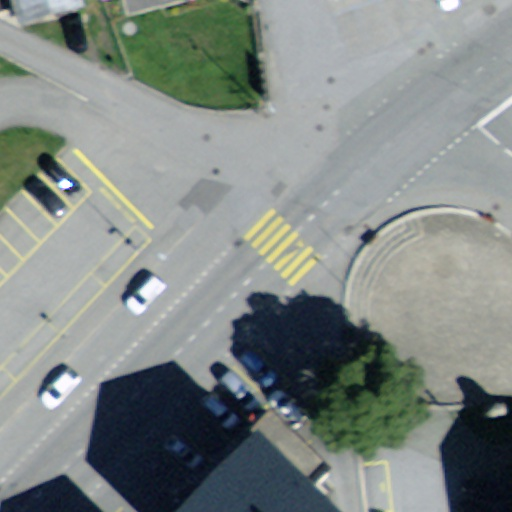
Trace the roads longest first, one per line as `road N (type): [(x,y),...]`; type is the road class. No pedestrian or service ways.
road 1 (primary): [(317,212),(20,511)]
road 2 (residential): [(0,29),(173,126),(240,152),(317,212)]
road 3 (residential): [(283,0),(321,103),(366,165)]
